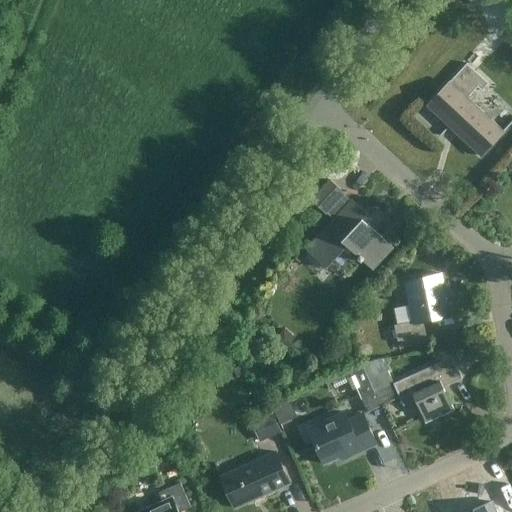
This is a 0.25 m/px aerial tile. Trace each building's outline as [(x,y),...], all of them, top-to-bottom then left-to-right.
[(488,83),(467,63),(427,106),(481,156),(504,131),(467,97),(477,86),(482,90),(488,83)] [(310,199),(327,215),(333,208),(339,213),(305,249),(323,266),(343,243),(373,270),(394,248),(367,224),(372,218),(351,199),(347,204),(341,199),(346,194),(329,179),(310,199)] [(441,274),(403,281),(411,321),(394,325),(397,342),(426,336),(423,321),(450,315),(441,274)] [(393,383),(381,355),(361,364),(381,406),(399,398),(403,406),(415,400),(425,422),(453,409),(443,387),(462,379),(452,356),(393,383)] [(381,406),(361,364),(344,371),(326,379),(331,388),(348,380),(353,390),(356,389),(367,413),(381,406)] [(280,424),(297,417),(287,395),(270,403),(280,424)] [(308,428),(310,433),(324,464),(347,453),(349,456),(376,444),(363,413),(348,420),(344,412),(308,428)] [(270,437),(281,432),(273,413),(251,422),(260,441),(270,437)] [(276,452),(221,476),(235,508),(290,483),(276,452)] [(162,502),(140,511),(179,511),(191,507),(180,482),(158,492),(162,502)] [(496,511),(492,502),(468,511),(496,511)]
